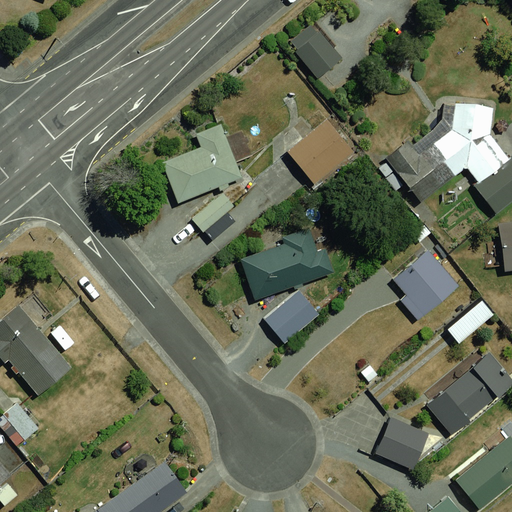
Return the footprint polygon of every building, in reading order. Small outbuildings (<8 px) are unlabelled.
[(313,28),(291,45),(313,73),(334,56),(313,28)] [(461,166),(483,207),(511,187),(511,168),(484,127),(490,105),(442,92),(429,123),(383,153),(410,193),(461,166)] [(322,115),(284,146),(312,179),(350,148),(322,115)] [(200,144),(155,159),(170,202),(239,178),(220,120),(194,129),(200,144)] [(221,193),(193,221),(205,233),(233,205),(221,193)] [(511,220),(488,221),(491,266),(511,265),(511,220)] [(303,240),(236,258),(247,296),(314,277),(303,240)] [(425,246),(387,276),(417,315),(455,286),(425,246)] [(287,288),(255,315),(274,337),(306,310),(287,288)] [(12,301),(0,310),(0,355),(33,394),(67,366),(12,301)] [(482,352),(416,400),(440,431),(505,383),(482,352)] [(41,425),(19,398),(1,414),(23,441),(41,425)] [(380,412),(363,450),(402,467),(419,429),(380,412)] [(511,450),(495,430),(441,476),(467,507),(511,469),(511,450)] [(161,456),(83,511),(150,511),(184,488),(161,456)] [(449,511),(434,493),(411,511),(449,511)]
